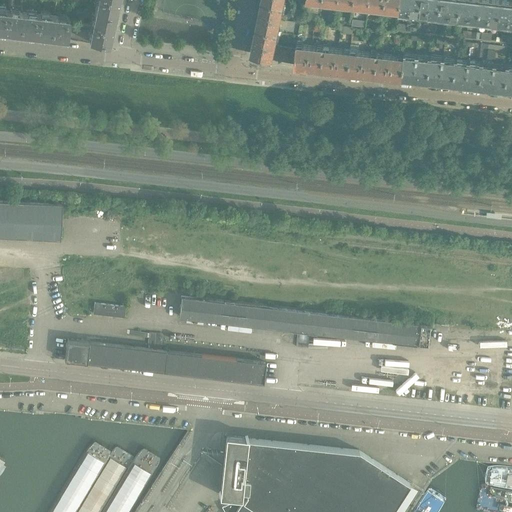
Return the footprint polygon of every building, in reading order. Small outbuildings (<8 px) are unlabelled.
[(97,0),(96,11),(116,15),(118,0),(97,0)] [(282,3),(266,0),(261,0),(259,12),(280,17),(282,3)] [(399,0),(383,0),(383,8),(392,9),(392,7),(399,8),(399,0)] [(410,0),(399,0),(399,8),(398,13),(408,14),(410,0)] [(420,0),(410,0),(408,14),(418,15),(420,0)] [(430,0),(420,0),(418,15),(428,16),(430,0)] [(440,0),(430,0),(428,16),(438,17),(440,0)] [(449,0),(440,0),(438,17),(448,18),(449,0)] [(459,0),(449,0),(448,18),(457,19),(459,0)] [(469,0),(459,0),(457,19),(467,21),(469,0)] [(480,0),(469,0),(467,21),(478,22),(480,0)] [(490,0),(480,0),(478,22),(488,23),(490,0)] [(500,0),(490,0),(488,23),(498,24),(500,0)] [(510,0),(500,0),(498,24),(508,25),(510,0)] [(0,30),(21,33),(23,12),(0,9),(0,30)] [(74,20),(72,36),(110,44),(111,37),(116,15),(96,11),(94,22),(74,20)] [(23,12),(21,33),(51,36),(53,16),(23,12)] [(280,17),(259,12),(256,26),(277,30),(280,17)] [(53,16),(51,36),(67,38),(67,35),(71,36),(72,36),(74,20),(70,20),(70,18),(53,16)] [(350,25),(364,26),(365,18),(351,17),(350,25)] [(398,21),(398,22),(397,29),(405,30),(406,23),(398,21)] [(277,30),(256,26),(254,39),(275,43),(277,30)] [(275,43),(254,39),(251,53),(272,57),(275,43)] [(296,42),(296,47),(293,61),(293,63),(307,65),(309,44),(296,42)] [(296,47),(275,43),(272,57),(293,61),(296,47)] [(323,45),(309,44),(307,65),(321,67),(323,45)] [(337,47),(323,45),(321,67),(334,68),(337,47)] [(350,49),(337,47),(334,68),(347,70),(350,49)] [(363,50),(350,49),(347,70),(361,71),(363,50)] [(377,52),(363,50),(361,71),(374,73),(377,52)] [(390,54),(377,52),(374,73),(388,74),(390,54)] [(478,85),(481,63),(467,61),(468,53),(461,53),(460,61),(455,60),(452,82),(478,85)] [(403,55),(390,54),(388,74),(401,76),(403,55)] [(403,54),(403,55),(401,76),(426,79),(429,57),(403,54)] [(455,60),(429,57),(426,79),(452,82),(455,60)] [(506,66),(481,63),(478,85),(504,88),(506,66)] [(0,236),(60,239),(62,208),(62,204),(0,200),(0,236)] [(320,313),(195,298),(182,297),(180,317),(317,333),(320,313)] [(94,303),(93,313),(124,317),(125,307),(94,303)] [(420,324),(320,313),(317,333),(418,344),(420,324)] [(430,325),(420,324),(418,344),(427,345),(430,325)] [(166,351),(88,342),(67,340),(65,359),(164,371),(166,351)] [(253,362),(166,351),(164,371),(251,381),(253,362)] [(265,363),(253,362),(251,381),(263,382),(265,363)] [(248,438),(248,436),(245,437),(245,438),(227,436),(226,441),(227,444),(228,446),(229,448),(226,455),(225,455),(221,492),(220,492),(219,494),(241,497),(242,489),(246,490),(246,494),(240,503),(237,502),(235,502),(232,502),(230,502),(228,503),(226,504),(222,506),(225,511),(390,511),(409,483),(359,450),(248,438)]
